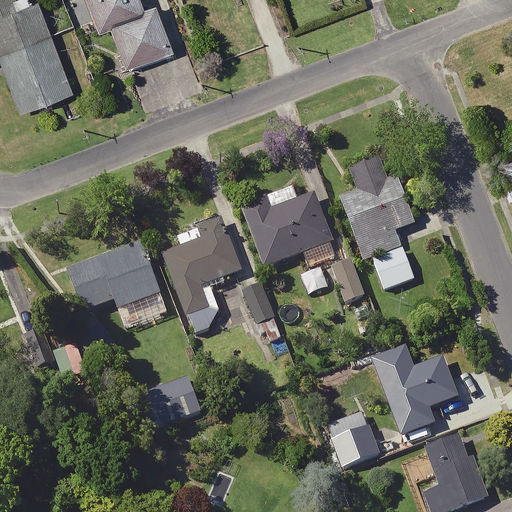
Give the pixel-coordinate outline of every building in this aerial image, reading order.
[(18,11),(13,0),(0,0),(0,57),(21,114),(73,94),(39,3),(18,11)] [(146,13),(141,0),(87,0),(100,33),(112,28),(127,69),(173,52),(158,9),(146,13)] [(396,186),(387,162),(353,175),(361,194),(343,200),(367,264),(374,261),(387,294),(417,283),(399,234),(419,226),(403,184),(396,186)] [(303,205),(298,191),(245,212),(269,272),(334,246),(315,200),(303,205)] [(243,276),(223,224),(182,240),(186,252),(166,260),(198,338),(228,326),(213,288),(243,276)] [(164,298),(146,249),(72,275),(86,316),(119,304),(122,312),(164,298)] [(354,265),(333,273),(346,306),(367,298),(354,265)] [(264,289),(244,297),(257,328),(277,320),(264,289)] [(416,374),(408,351),(375,364),(404,440),(437,428),(431,412),(460,401),(445,363),(416,374)] [(381,458),(366,416),(329,429),(345,472),(381,458)] [(470,465),(462,442),(429,454),(443,493),(428,499),(432,511),(461,511),(489,502),(474,463),(470,465)]
